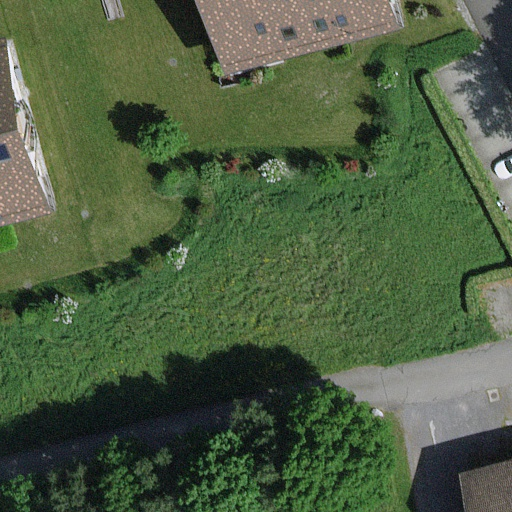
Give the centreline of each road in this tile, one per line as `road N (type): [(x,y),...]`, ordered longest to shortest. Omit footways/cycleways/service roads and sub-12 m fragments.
road 1 (unclassified): [(511,351),(0,482)]
road 2 (track): [(396,381),(423,511)]
